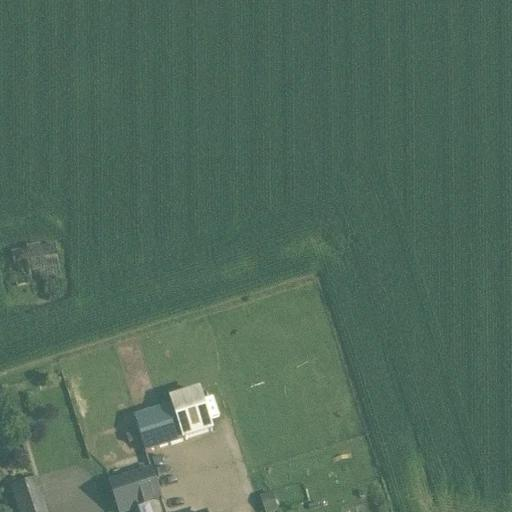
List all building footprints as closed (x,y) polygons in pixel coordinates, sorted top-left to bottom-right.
[(55,247),(11,254),(17,289),(60,283),(55,247)] [(199,393),(172,402),(173,407),(174,407),(185,441),(212,433),(199,393)] [(173,407),(134,420),(145,454),(185,441),(174,407),(173,407)] [(164,511),(151,472),(110,486),(118,511),(132,511),(137,510),(137,511),(164,511)] [(45,511),(36,483),(13,490),(20,511),(45,511)]
